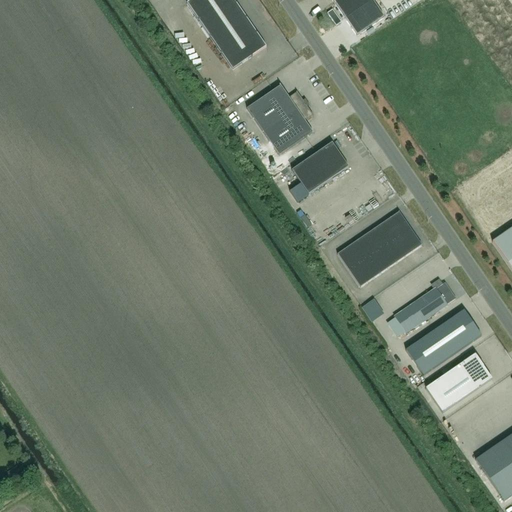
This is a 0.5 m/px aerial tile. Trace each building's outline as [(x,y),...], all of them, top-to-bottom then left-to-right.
[(233,0),(193,0),(187,5),(233,71),(266,48),(233,0)] [(373,2),(371,0),(331,0),(346,21),(373,2)] [(247,110),(279,157),(312,134),(313,135),(305,122),(312,117),(313,117),(307,108),(309,106),(305,100),(303,102),(297,93),(296,93),(296,94),(289,99),(280,86),(279,86),(280,88),(247,110)] [(309,196),(349,169),(332,144),(292,172),(309,196)] [(301,185),(289,193),(297,204),(308,197),(301,185)] [(307,207),(301,210),(308,225),(325,217),(323,211),(311,216),(307,207)] [(399,213),(353,245),(337,255),(360,289),(421,247),(422,247),(399,213)] [(338,234),(333,227),(317,238),(323,245),(338,234)] [(511,272),(511,229),(492,243),(511,272)] [(436,290),(394,318),(406,335),(447,306),(447,305),(455,300),(445,285),(436,291),(436,290)] [(423,377),(481,337),(464,312),(406,352),(423,377)] [(484,368),(475,355),(463,364),(426,390),(443,415),(492,381),(483,368),(484,368)] [(504,503),(511,496),(511,436),(475,461),(504,503)]
